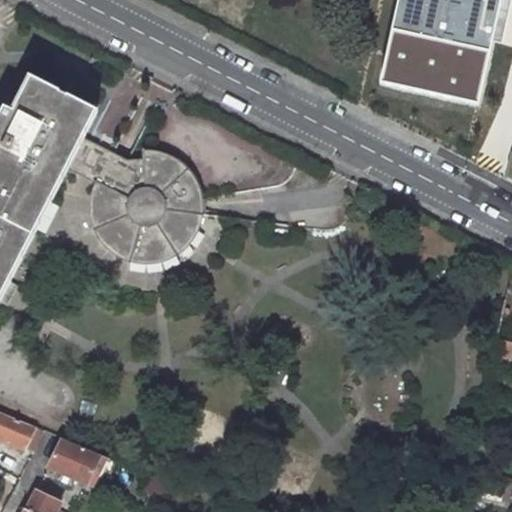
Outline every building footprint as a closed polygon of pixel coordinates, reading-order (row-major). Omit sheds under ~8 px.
[(500,0),(397,0),(378,87),(477,109),(492,42),(500,0)] [(0,297),(79,143),(96,109),(31,76),(14,110),(5,106),(0,115),(0,297)] [(92,223),(97,235),(99,238),(105,247),(117,255),(133,262),(154,262),(164,259),(173,255),(182,248),(189,239),(197,223),(198,212),(198,207),(198,202),(191,181),(179,167),(170,161),(161,157),(143,154),(143,159),(128,159),(120,156),(110,150),(106,157),(95,151),(79,143),(68,166),(84,175),(97,182),(91,195),(90,208),(92,223)] [(511,342),(498,339),(492,364),(509,368),(511,354),(511,342)] [(0,412),(0,438),(24,449),(35,427),(0,412)] [(35,427),(24,449),(34,453),(45,431),(35,427)] [(63,439),(49,467),(64,474),(61,481),(68,484),(71,477),(93,486),(107,458),(63,439)] [(153,477),(145,491),(152,494),(146,505),(158,511),(171,484),(153,477)] [(36,491),(27,509),(32,511),(60,511),(53,508),(57,501),(36,491)]
